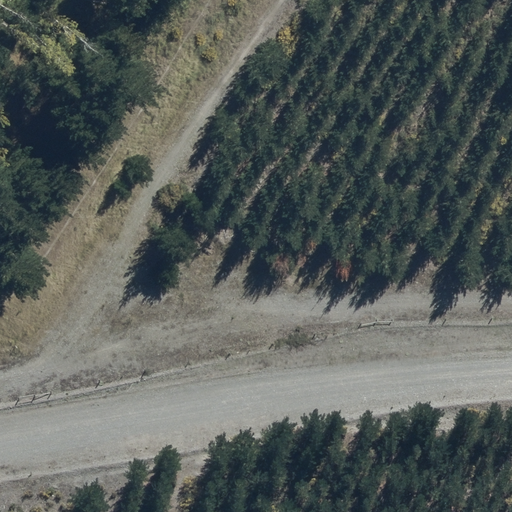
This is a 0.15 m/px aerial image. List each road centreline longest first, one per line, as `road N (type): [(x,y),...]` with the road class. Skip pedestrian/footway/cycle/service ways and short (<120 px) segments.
road 1 (track): [(0,383),(376,296),(511,294)]
road 2 (unclassified): [(0,447),(314,394),(511,379)]
road 3 (track): [(32,398),(29,378),(61,306),(280,0)]
